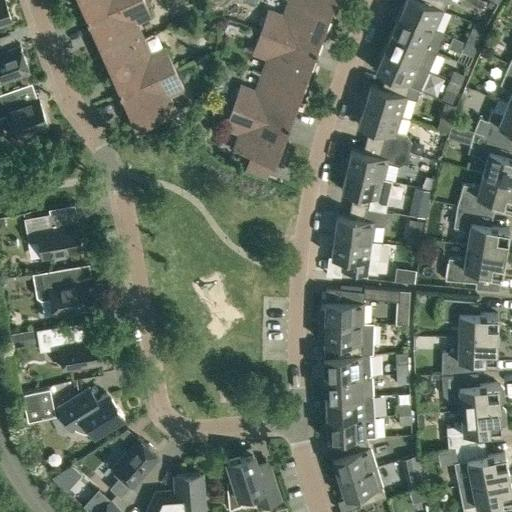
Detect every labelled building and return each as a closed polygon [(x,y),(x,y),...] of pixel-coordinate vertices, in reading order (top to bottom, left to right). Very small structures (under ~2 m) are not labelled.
[(5,0),(0,0),(0,22),(12,19),(5,0)] [(78,0),(88,19),(130,0),(78,0)] [(152,16),(144,0),(130,0),(88,19),(104,56),(153,34),(152,33),(142,38),(135,22),(150,15),(151,17),(152,16)] [(268,8),(260,30),(316,51),(330,14),(292,0),(290,0),(284,17),(268,11),(269,9),(268,8)] [(292,0),(330,14),(334,0),(292,0)] [(443,9),(423,0),(405,0),(400,13),(435,28),(443,9)] [(423,0),(443,9),(448,0),(423,0)] [(248,13),(245,21),(255,25),(258,17),(248,13)] [(431,37),(435,28),(400,13),(392,31),(436,51),(439,44),(437,40),(431,37)] [(302,89),(316,51),(260,30),(251,53),(253,53),(253,51),(269,57),(263,74),(252,70),(302,89)] [(436,51),(392,31),(384,50),(428,69),(436,51)] [(469,32),(465,41),(477,46),(480,38),(469,32)] [(153,34),(104,56),(120,92),(175,68),(165,46),(164,47),(165,49),(150,56),(142,39),(153,35),(153,34)] [(477,46),(465,41),(461,49),(473,54),(477,46)] [(0,50),(0,78),(29,69),(20,43),(0,50)] [(428,69),(384,50),(375,69),(386,74),(410,85),(419,88),(428,69)] [(511,91),(507,103),(511,104),(511,64),(509,63),(500,83),(501,84),(511,91)] [(184,90),(175,68),(120,92),(137,129),(177,112),(176,110),(174,111),(167,95),(182,88),(183,90),(184,90)] [(240,83),(232,105),(288,126),(302,89),(252,70),(252,71),(262,75),(256,92),(241,86),(241,84),(240,83)] [(452,70),(449,78),(460,83),(464,75),(452,70)] [(416,99),(419,88),(410,85),(386,74),(382,87),(371,84),(364,104),(401,115),(407,96),(416,99)] [(460,83),(449,78),(440,97),(452,102),(460,83)] [(48,125),(39,96),(18,103),(13,88),(0,92),(0,116),(6,114),(14,136),(17,136),(21,137),(32,133),(34,130),(48,125)] [(503,112),(493,109),(483,133),(508,142),(511,130),(511,104),(507,103),(503,112)] [(369,127),(366,139),(391,146),(409,151),(411,142),(406,133),(396,130),(401,115),(364,104),(358,124),(369,127)] [(274,164),(288,126),(232,105),(224,128),(225,128),(226,126),(241,132),(235,149),(233,148),(233,149),(274,164)] [(511,156),(504,154),(508,142),(483,133),(474,130),(470,145),(473,146),(471,153),(475,154),(486,161),(483,172),(511,180),(511,156)] [(409,151),(391,146),(366,139),(363,151),(351,148),(346,168),(384,177),(387,162),(397,165),(406,160),(409,151)] [(414,141),(412,150),(421,153),(424,143),(414,141)] [(392,179),(384,177),(346,168),(342,189),(353,192),(351,204),(377,208),(384,210),(392,179)] [(511,204),(511,180),(483,172),(479,184),(467,184),(463,183),(457,204),(488,211),(491,199),(511,204)] [(391,211),(384,210),(377,208),(351,204),(349,216),(337,214),(334,235),(372,240),(374,225),(381,222),(387,218),(391,211)] [(469,232),(467,244),(505,250),(509,227),(486,223),(488,211),(457,204),(453,226),(457,227),(469,232)] [(28,242),(39,240),(42,257),(82,250),(77,222),(52,226),(50,213),(24,217),(28,242)] [(334,235),(331,256),(343,257),(341,270),(376,272),(380,241),(372,240),(334,235)] [(421,245),(422,238),(407,237),(406,243),(421,245)] [(452,257),(448,257),(445,279),(476,282),(478,269),(501,273),(505,250),(467,244),(465,256),(452,257)] [(87,280),(83,281),(74,283),(73,280),(70,277),(68,266),(32,272),(37,296),(41,299),(51,297),(54,313),(92,306),(87,280)] [(356,285),(356,289),(338,288),(326,287),(325,300),(325,320),(363,322),(364,301),(364,296),(397,299),(396,323),(408,324),(410,289),(400,289),(356,285)] [(458,335),(497,336),(498,313),(474,312),(475,300),(443,297),(443,319),(447,320),(459,323),(458,335)] [(335,355),(371,353),(373,353),(373,322),(363,322),(325,320),(324,342),(336,342),(335,355)] [(97,337),(85,339),(82,321),(36,328),(40,350),(60,347),(64,368),(101,362),(97,337)] [(21,331),(9,333),(11,344),(18,343),(22,338),(21,331)] [(441,373),(473,372),(473,359),(497,360),(497,336),(458,335),(458,347),(446,350),(442,350),(441,366),(432,365),(432,373),(433,373),(441,373)] [(372,374),(371,353),(335,355),(324,356),(325,377),(372,374)] [(395,363),(396,372),(409,372),(408,363),(395,363)] [(409,381),(409,372),(396,372),(397,381),(409,381)] [(460,397),(461,409),(499,405),(499,403),(502,403),(505,400),(503,387),(501,385),(498,385),(497,382),(474,384),(473,372),(441,373),(442,377),(443,392),(450,398),(460,397)] [(373,394),(372,374),(325,377),(326,397),(373,394)] [(106,392),(98,397),(91,385),(57,406),(71,429),(75,427),(75,428),(91,432),(92,431),(94,435),(125,416),(117,403),(114,405),(106,392)] [(48,388),(21,394),(27,421),(55,415),(48,388)] [(373,394),(326,397),(327,418),(374,415),(373,394)] [(398,404),(398,413),(411,412),(411,403),(398,404)] [(500,407),(499,405),(461,409),(462,421),(450,425),(446,425),(448,448),(454,447),(480,443),(478,431),(501,429),(501,425),(504,425),(506,422),(505,409),(503,407),(500,407)] [(411,412),(398,413),(399,422),(412,421),(411,412)] [(374,415),(327,418),(328,439),(339,438),(366,436),(375,436),(374,415)] [(120,496),(158,453),(155,450),(155,447),(149,442),(146,443),(138,436),(112,465),(122,474),(110,487),(120,496)] [(366,436),(339,438),(344,453),(333,457),(339,477),(376,465),(366,436)] [(482,456),(480,443),(454,447),(457,461),(454,461),(458,484),(509,474),(505,451),(482,456)] [(227,460),(233,478),(226,480),(229,508),(241,504),(239,496),(254,491),(258,506),(280,499),(272,475),(261,479),(253,452),(227,460)] [(401,458),(408,488),(425,484),(418,452),(401,458)] [(376,465),(339,477),(345,497),(357,493),(360,504),(385,496),(376,465)] [(176,489),(168,490),(165,496),(156,492),(156,491),(154,491),(144,511),(204,511),(202,474),(199,472),(177,474),(175,476),(176,489)] [(458,484),(463,511),(493,511),(491,501),(511,497),(511,486),(509,474),(458,484)] [(96,511),(121,511),(111,500),(96,511)]
